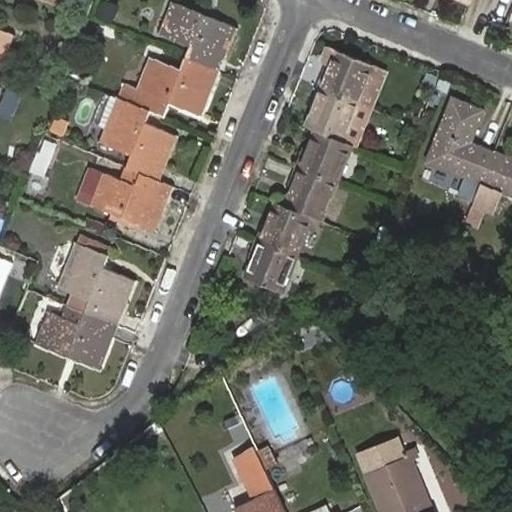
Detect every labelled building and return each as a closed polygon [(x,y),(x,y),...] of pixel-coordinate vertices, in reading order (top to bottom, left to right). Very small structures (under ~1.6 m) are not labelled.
[(192,46),(188,59),(219,71),(237,27),(173,1),(161,34),(192,46)] [(84,20),(62,11),(58,22),(80,31),(84,20)] [(0,65),(1,66),(14,35),(0,28),(0,65)] [(359,102),(371,107),(385,70),(337,51),(330,71),(326,69),(318,86),(359,102)] [(183,70),(151,58),(138,89),(124,83),(119,97),(150,110),(164,115),(169,102),(202,115),(219,71),(188,59),(183,70)] [(53,64),(41,59),(31,82),(43,87),(53,64)] [(316,106),(307,127),(316,130),(329,135),(343,141),(359,102),(318,86),(311,104),(316,106)] [(127,167),(159,180),(177,135),(146,121),(150,110),(119,97),(100,142),(131,156),(127,167)] [(481,184),(481,183),(495,152),(471,142),(484,110),(452,97),(427,161),(465,177),(458,193),(474,200),(481,184)] [(304,149),(297,166),(337,182),(352,145),(343,141),(329,135),(316,130),(308,151),(304,149)] [(45,176),(57,144),(47,140),(41,154),(37,152),(30,170),(45,176)] [(511,158),(495,152),(481,183),(481,184),(474,200),(473,204),(482,208),(494,212),(501,192),(511,195),(511,158)] [(76,199),(155,231),(173,185),(159,180),(127,167),(122,179),(90,166),(76,199)] [(286,206),(307,214),(313,216),(322,220),(337,182),(297,166),(290,184),(294,186),(286,206)] [(269,222),(265,221),(258,238),(298,253),(313,216),(307,214),(286,206),(277,202),(269,222)] [(473,204),(466,222),(476,225),(482,208),(473,204)] [(282,293),(298,253),(258,238),(251,256),(255,257),(247,278),(282,293)] [(68,305),(118,324),(136,280),(104,267),(109,255),(77,243),(59,287),(73,293),(68,305)] [(37,263),(20,256),(13,272),(30,280),(37,263)] [(100,369),(118,324),(68,305),(63,317),(50,312),(37,344),(100,369)] [(428,511),(399,437),(355,454),(378,511),(428,511)] [(256,451),(266,470),(278,463),(269,445),(256,451)] [(262,477),(225,493),(229,502),(266,486),(262,477)] [(286,511),(276,490),(236,509),(237,511),(286,511)]
